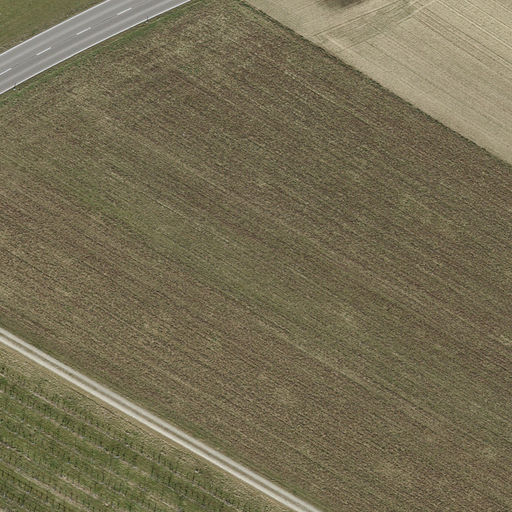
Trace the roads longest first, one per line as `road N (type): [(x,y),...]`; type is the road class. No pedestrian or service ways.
road 1 (track): [(316,511),(0,333)]
road 2 (primary): [(0,75),(150,0)]
